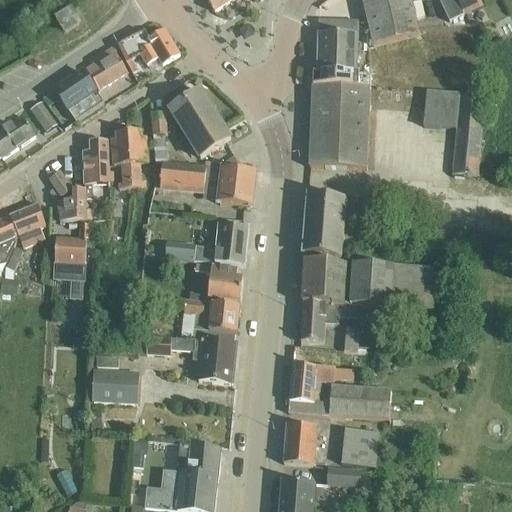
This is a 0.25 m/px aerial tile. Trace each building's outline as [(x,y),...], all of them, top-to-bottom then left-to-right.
[(206,0),(216,16),(238,0),(206,0)] [(362,0),(374,49),(421,38),(412,0),(362,0)] [(465,18),(456,0),(438,0),(450,26),(465,18)] [(456,0),(465,18),(484,10),(479,0),(456,0)] [(71,13),(57,22),(65,34),(79,26),(77,22),(74,17),(73,17),(71,13)] [(320,23),(318,77),(357,77),(359,25),(320,23)] [(147,31),(119,48),(128,66),(129,66),(134,62),(142,58),(149,69),(160,63),(163,69),(181,59),(165,33),(159,36),(152,40),(148,35),(147,31)] [(116,56),(119,54),(117,50),(102,58),(93,64),(97,71),(89,76),(100,93),(129,76),(116,56)] [(134,62),(129,66),(134,76),(140,73),(134,62)] [(95,94),(86,80),(83,75),(69,84),(55,94),(60,102),(64,108),(76,126),(90,116),(104,107),(95,94)] [(314,77),(313,89),(359,91),(360,77),(357,77),(318,77),(314,77)] [(313,89),(310,171),(311,171),(367,173),(371,92),(359,91),(313,89)] [(55,94),(44,101),(49,109),(60,102),(55,94)] [(171,113),(202,161),(233,142),(202,94),(171,113)] [(479,181),(486,101),(425,96),(422,130),(457,133),(453,178),(479,181)] [(46,136),(56,129),(41,106),(31,113),(46,136)] [(154,139),(168,138),(167,116),(153,117),(154,139)] [(0,156),(4,161),(36,139),(22,119),(0,134),(0,156)] [(141,134),(129,136),(134,192),(146,191),(146,186),(142,186),(140,167),(148,167),(146,141),(142,141),(141,134)] [(134,192),(129,136),(117,137),(118,144),(113,144),(115,169),(122,169),(124,188),(120,188),(121,194),(134,192)] [(168,138),(154,139),(154,165),(157,165),(159,165),(168,164),(168,138)] [(91,155),(84,155),(85,193),(86,193),(87,202),(93,202),(93,189),(110,188),(109,145),(90,145),(91,155)] [(157,165),(155,180),(157,180),(156,187),(162,187),(161,189),(204,193),(206,169),(159,165),(157,165)] [(221,195),(219,206),(251,210),(255,176),(223,172),(221,195)] [(61,201),(73,192),(62,175),(49,183),(61,201)] [(87,224),(86,193),(85,193),(73,193),(73,203),(57,205),(60,225),(87,224)] [(309,198),(304,258),(342,261),(347,201),(309,198)] [(39,208),(11,219),(19,240),(20,242),(25,252),(45,243),(41,233),(47,230),(39,208)] [(0,264),(9,268),(14,257),(16,252),(20,242),(19,240),(11,219),(0,223),(0,264)] [(85,285),(86,268),(88,245),(90,245),(91,228),(82,227),(81,244),(58,242),(56,266),(55,283),(85,285)] [(197,249),(171,246),(169,261),(245,270),(249,231),(220,228),(217,255),(212,255),(212,252),(197,250),(197,249)] [(436,249),(463,247),(462,232),(435,234),(436,249)] [(7,272),(6,283),(3,282),(1,296),(18,297),(20,284),(14,283),(14,275),(23,255),(16,252),(9,268),(7,272)] [(433,314),(435,272),(307,265),(302,346),(324,347),(325,328),(339,329),(340,321),(359,322),(359,310),(433,314)] [(211,277),(210,294),(192,292),(191,299),(226,303),(226,304),(241,306),(244,281),(238,281),(239,273),(196,269),(196,275),(211,277)] [(192,344),(235,346),(236,337),(238,338),(241,310),(186,303),(182,337),(193,339),(192,344)] [(67,321),(67,335),(81,336),(81,321),(67,321)] [(347,331),(345,355),(357,356),(358,351),(360,332),(347,331)] [(88,340),(79,339),(78,352),(88,352),(88,340)] [(235,346),(192,344),(140,341),(139,357),(147,357),(147,358),(171,360),(172,355),(194,356),(194,364),(201,365),(199,384),(232,388),(237,348),(235,348),(235,346)] [(119,371),(120,360),(98,359),(97,370),(119,371)] [(336,374),(294,369),(290,416),(332,420),(332,418),(390,423),(393,395),(333,390),(332,401),(325,400),(324,407),(320,407),(322,386),(335,388),(335,383),(353,385),(354,375),(336,374)] [(139,377),(94,374),(92,406),(137,408),(139,377)] [(101,428),(100,415),(91,416),(91,428),(101,428)] [(425,424),(427,441),(445,439),(443,422),(425,424)] [(287,428),(283,468),(315,470),(319,430),(287,428)] [(377,471),(380,437),(347,433),(343,468),(377,471)] [(135,443),(133,470),(143,471),(145,444),(135,443)] [(145,491),(143,511),(149,511),(215,511),(221,452),(181,448),(178,475),(161,474),(159,492),(145,491)] [(429,456),(428,473),(452,475),(453,458),(429,456)] [(330,473),(329,489),(361,492),(362,476),(330,473)] [(436,482),(435,492),(458,494),(458,483),(436,482)] [(420,483),(418,497),(433,498),(434,485),(420,483)] [(281,511),(322,511),(327,508),(328,498),(324,492),(317,492),(317,488),(284,485),(281,511)]
